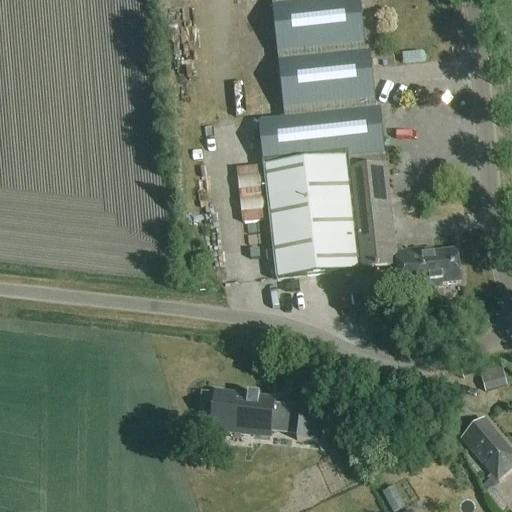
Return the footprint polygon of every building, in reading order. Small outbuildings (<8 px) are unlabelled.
[(271,0),(284,122),(258,125),(275,283),(397,270),(399,294),(442,289),(441,286),(460,284),(457,252),(434,254),(434,251),(423,252),(422,250),(395,253),(386,166),(382,166),(381,156),(385,156),(380,111),(376,111),(370,55),(366,55),(359,0),(271,0)] [(502,369),(480,375),(485,395),(507,389),(502,369)] [(274,407),(274,403),(259,401),(259,399),(248,397),(247,399),(215,396),(211,433),(230,435),(231,427),(254,430),(253,438),(270,440),(270,435),(274,407)] [(297,439),(297,443),(317,445),(321,408),(301,406),(301,410),(297,439)] [(511,466),(511,457),(484,424),(463,441),(496,480),(511,466)] [(383,490),(390,511),(391,511),(405,507),(397,485),(383,490)]
